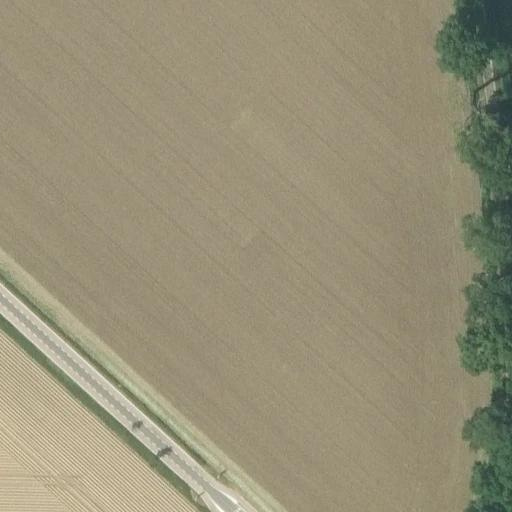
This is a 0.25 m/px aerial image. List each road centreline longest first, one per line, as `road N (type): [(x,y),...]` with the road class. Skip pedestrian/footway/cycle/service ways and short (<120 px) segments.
road 1 (unclassified): [(232,511),(0,298)]
road 2 (track): [(484,0),(511,158)]
